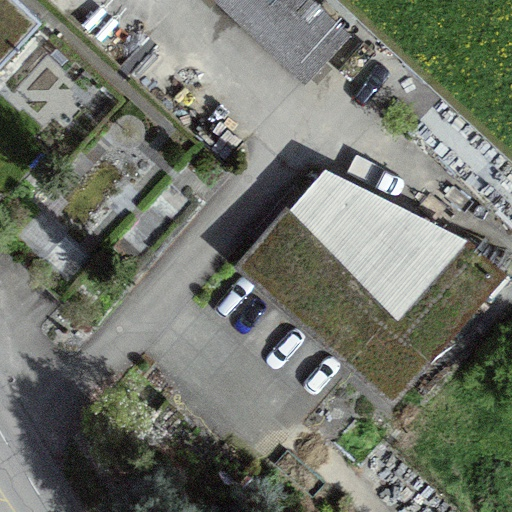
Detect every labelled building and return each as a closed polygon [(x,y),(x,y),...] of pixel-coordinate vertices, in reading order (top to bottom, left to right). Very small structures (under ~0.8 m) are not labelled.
[(0,0),(0,63),(38,23),(12,0),(0,0)] [(303,0),(214,0),(302,82),(344,37),(303,0)] [(0,235),(1,237),(35,201),(42,193),(20,173),(0,195),(0,235)] [(101,262),(35,201),(1,237),(0,238),(0,250),(61,306),(101,262)] [(496,277),(459,244),(396,318),(332,241),(291,209),(239,268),(390,400),(496,277)]
